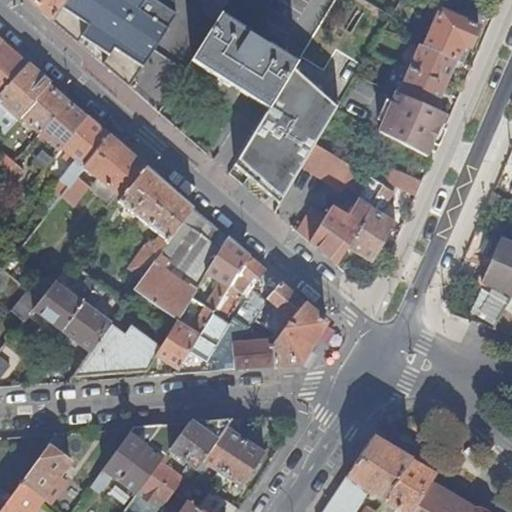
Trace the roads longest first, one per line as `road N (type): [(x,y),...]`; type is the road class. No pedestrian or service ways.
road 1 (residential): [(388,341),(0,14)]
road 2 (residential): [(352,396),(313,388),(0,411)]
road 3 (tertiary): [(388,341),(511,60)]
road 4 (tertiary): [(275,511),(352,396)]
